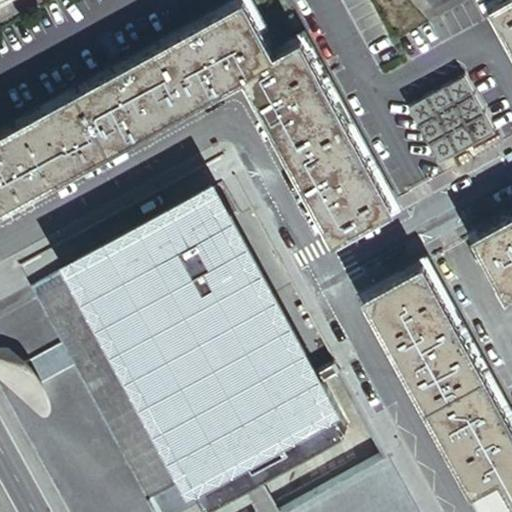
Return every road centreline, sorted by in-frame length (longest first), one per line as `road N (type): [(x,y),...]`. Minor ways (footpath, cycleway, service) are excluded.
road 1 (residential): [(318,279),(231,116),(0,249)]
road 2 (residential): [(457,511),(318,279)]
road 3 (residential): [(511,175),(318,279)]
